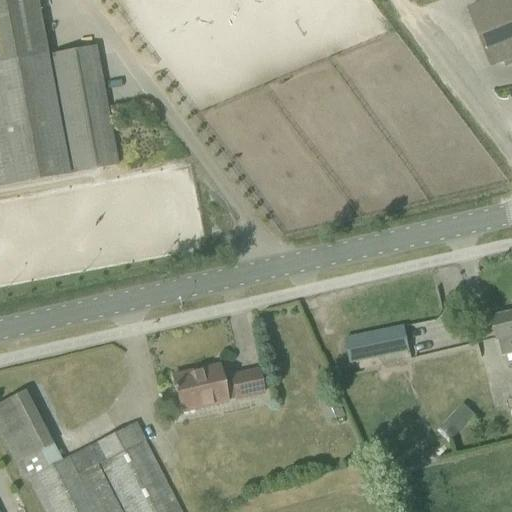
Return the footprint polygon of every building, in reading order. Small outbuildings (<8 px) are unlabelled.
[(0,0),(0,187),(116,166),(94,48),(45,57),(34,0),(0,0)] [(506,67),(511,64),(511,0),(486,0),(467,8),(491,68),(504,63),(506,67)] [(511,354),(511,312),(491,317),(497,341),(500,341),(503,357),(511,354)] [(349,360),(408,348),(404,328),(345,341),(349,360)] [(180,412),(262,394),(257,371),(229,377),(231,383),(221,385),(217,367),(172,378),(180,412)] [(0,434),(14,462),(50,444),(23,392),(0,403),(0,434)] [(318,401),(328,425),(345,416),(335,394),(318,401)] [(452,441),(475,417),(462,403),(438,428),(452,441)] [(24,478),(42,511),(176,511),(130,423),(24,478)]
